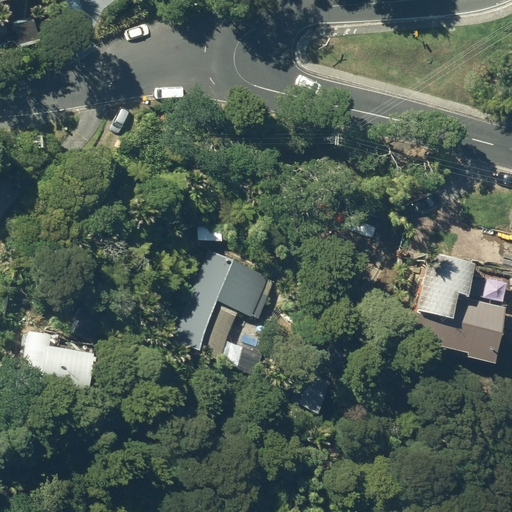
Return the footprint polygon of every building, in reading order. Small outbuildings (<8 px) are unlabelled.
[(48,0),(53,27),(81,22),(76,0),(48,0)] [(511,236),(478,228),(471,258),(511,268),(511,236)] [(166,344),(214,365),(235,313),(254,321),(271,277),(205,250),(166,344)] [(463,361),(491,366),(504,308),(459,298),(466,266),(424,256),(405,343),(464,356),(463,361)] [(12,391),(75,402),(76,392),(80,393),(87,359),(40,351),(43,337),(24,334),(12,391)] [(301,372),(287,401),(313,414),(327,385),(301,372)] [(379,421),(394,422),(394,413),(380,412),(379,421)]
